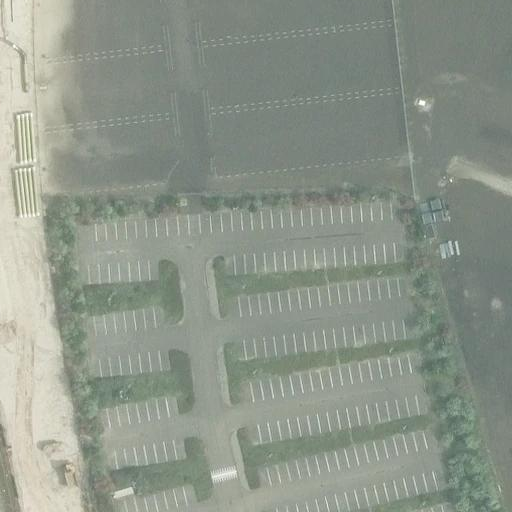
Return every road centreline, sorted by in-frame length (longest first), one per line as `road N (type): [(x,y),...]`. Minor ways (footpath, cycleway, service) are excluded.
road 1 (unknown): [(511,193),(442,164),(411,161),(312,175),(180,176),(70,159),(27,173),(21,206)]
road 2 (unknown): [(75,511),(46,406),(21,206)]
